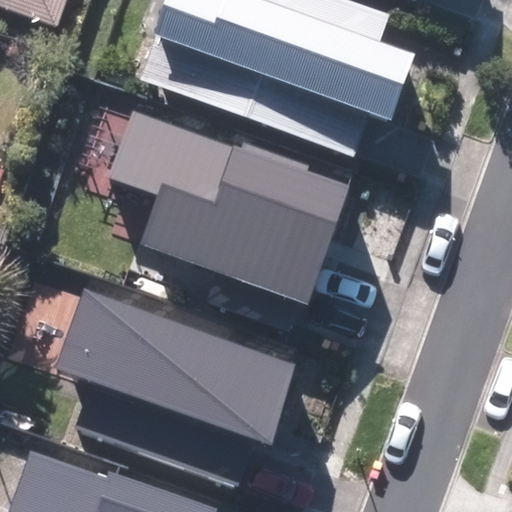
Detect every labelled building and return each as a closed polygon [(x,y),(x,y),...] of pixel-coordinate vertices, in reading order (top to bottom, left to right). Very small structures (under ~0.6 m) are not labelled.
[(8,0),(59,18),(65,0),(8,0)] [(229,0),(173,0),(156,53),(406,133),(432,53),(268,0),(232,0),(232,1),(229,0)] [(139,242),(326,314),(371,196),(237,144),(231,159),(139,124),(116,184),(155,199),(139,242)] [(301,364),(99,292),(65,389),(266,460),(301,364)] [(87,511),(98,483),(37,462),(20,511),(87,511)]
